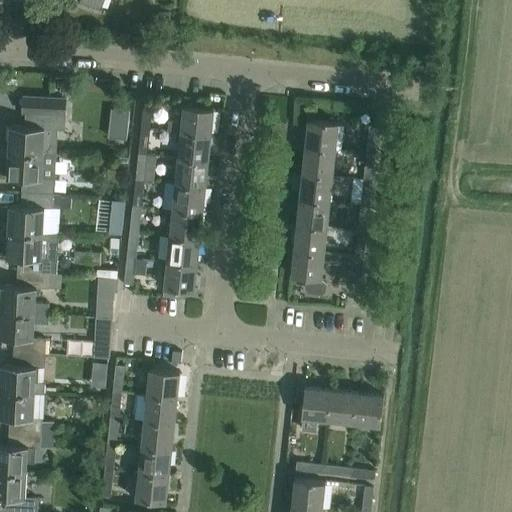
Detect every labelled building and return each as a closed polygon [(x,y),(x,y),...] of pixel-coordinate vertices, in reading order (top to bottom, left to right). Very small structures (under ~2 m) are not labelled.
[(10,125),(9,152),(33,153),(45,153),(58,154),(59,129),(66,129),(67,115),(67,109),(68,98),(51,97),(50,114),(27,113),(26,126),(23,126),(10,125)] [(145,102),(143,128),(151,129),(154,103),(145,102)] [(170,120),(169,131),(182,132),(212,135),(215,109),(185,106),(183,122),(170,120)] [(307,145),(307,146),(337,149),(340,122),(310,119),(307,145)] [(371,126),(368,152),(377,153),(380,127),(371,126)] [(143,128),(140,154),(148,155),(151,129),(143,128)] [(182,133),(179,158),(209,161),(212,136),(212,135),(182,132),(182,133)] [(307,146),(304,172),(334,175),(337,149),(307,146)] [(9,152),(8,177),(23,178),(23,191),(22,192),(55,194),(55,179),(56,179),(56,178),(58,154),(45,153),(33,153),(9,152)] [(368,152),(365,178),(367,178),(374,179),(377,153),(368,152)] [(140,154),(137,180),(146,181),(148,155),(140,154)] [(179,158),(177,184),(207,187),(209,161),(179,158)] [(304,172),(301,197),(331,201),(334,175),(304,172)] [(365,178),(362,204),(371,205),(374,179),(367,178),(365,178)] [(137,180),(134,206),(140,206),(143,207),(146,181),(137,180)] [(177,184),(174,210),(204,213),(207,187),(177,184)] [(10,205),(9,231),(45,233),(47,208),(54,209),(55,194),(22,192),(22,205),(16,205),(10,205)] [(301,197),(298,223),(328,227),(331,201),(301,197)] [(111,212),(110,223),(124,225),(125,213),(126,205),(126,201),(113,200),(112,206),(111,212)] [(362,204),(359,230),(368,231),(371,205),(362,204)] [(134,206),(131,232),(140,233),(143,207),(140,206),(134,206)] [(174,210),(171,236),(201,239),(201,238),(204,213),(174,210)] [(298,223),(296,249),(326,252),(328,227),(298,223)] [(359,230),(357,256),(365,257),(368,231),(359,230)] [(9,231),(7,257),(19,258),(18,271),(39,272),(42,272),(51,273),(52,273),(58,273),(58,263),(59,260),(59,259),(60,234),(45,233),(9,231)] [(131,233),(129,257),(137,258),(137,257),(140,233),(131,232),(131,233)] [(171,236),(168,262),(198,265),(201,239),(171,236)] [(112,238),(111,253),(119,253),(120,238),(112,238)] [(296,249),(293,275),(309,277),(308,288),(311,291),(323,292),(326,290),(327,278),(323,277),(326,252),(296,249)] [(352,255),(349,281),(351,282),(362,283),(365,257),(357,256),(352,255)] [(129,257),(126,284),(134,285),(137,258),(129,257)] [(168,262),(166,288),(181,289),(195,291),(198,265),(168,262)] [(2,284),(0,311),(37,313),(51,314),(51,303),(37,302),(38,288),(49,288),(50,284),(51,284),(58,285),(60,285),(61,275),(58,275),(58,273),(52,273),(51,273),(42,272),(39,272),(18,271),(17,285),(12,285),(2,284)] [(95,298),(94,314),(110,315),(112,300),(95,298)] [(0,311),(0,319),(0,336),(16,338),(14,351),(46,353),(47,338),(36,337),(36,329),(37,322),(50,323),(51,314),(37,313),(0,311)] [(96,317),(96,331),(112,332),(112,318),(96,317)] [(2,364),(0,391),(30,392),(36,392),(37,392),(43,393),(47,393),(47,382),(44,382),(37,382),(38,367),(45,368),(46,353),(14,351),(13,365),(11,365),(2,364)] [(94,362),(92,386),(106,387),(108,363),(94,362)] [(118,365),(115,392),(123,392),(126,366),(118,365)] [(148,395),(178,399),(181,372),(151,368),(148,395)] [(355,422),(358,392),(306,387),(303,417),(355,422)] [(0,391),(0,393),(0,416),(11,417),(10,431),(41,432),(42,418),(35,417),(37,392),(36,392),(30,392),(0,391)] [(115,392),(112,417),(120,418),(123,392),(115,392)] [(358,392),(355,422),(382,425),(385,395),(358,392)] [(176,424),(178,399),(148,395),(145,421),(176,424)] [(112,417),(109,443),(114,444),(117,444),(120,419),(120,418),(112,417)] [(173,450),(176,424),(145,421),(142,447),(173,450)] [(0,443),(0,469),(29,471),(29,463),(35,463),(36,447),(41,447),(41,432),(10,431),(9,444),(0,443)] [(66,436),(66,444),(75,445),(75,437),(66,436)] [(109,443),(106,469),(115,470),(117,444),(114,444),(109,443)] [(170,476),(173,450),(142,447),(140,473),(142,473),(170,476)] [(350,473),(350,467),(298,461),(297,470),(349,476),(350,473)] [(350,473),(349,476),(376,479),(377,470),(350,467),(350,473)] [(0,469),(0,496),(7,497),(6,511),(28,511),(37,511),(38,497),(27,497),(29,471),(0,469)] [(106,469),(103,495),(112,496),(115,470),(106,469)] [(167,502),(170,476),(142,473),(140,473),(137,499),(167,502)] [(296,478),(293,505),(323,508),(326,482),(296,478)] [(366,486),(363,511),(372,511),(375,487),(366,486)]
